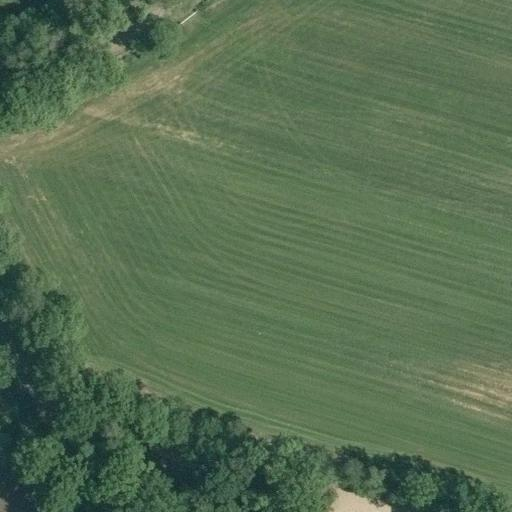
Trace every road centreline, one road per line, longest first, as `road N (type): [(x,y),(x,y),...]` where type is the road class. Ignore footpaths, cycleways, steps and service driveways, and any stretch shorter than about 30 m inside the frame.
road 1 (tertiary): [(100,511),(0,322)]
road 2 (unclassified): [(0,101),(102,52),(181,0)]
